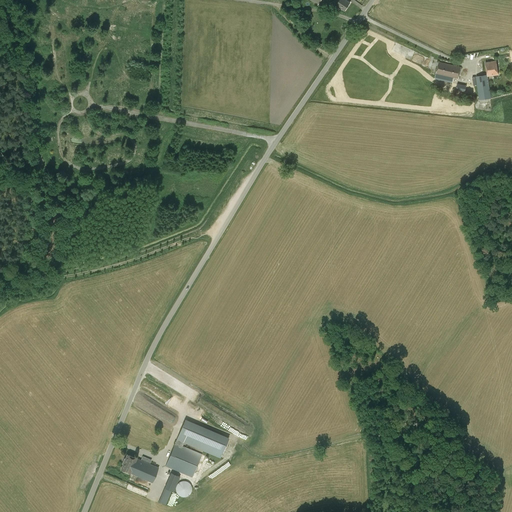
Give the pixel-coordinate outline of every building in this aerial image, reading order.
[(346,0),(334,0),(338,2),(336,5),(344,11),(350,3),(346,0)] [(485,62),(487,75),(476,76),(479,100),(491,98),(488,76),(498,75),(496,61),(485,62)] [(436,73),(436,74),(435,79),(452,83),(453,78),(459,79),(461,67),(438,62),(436,73)] [(458,83),(457,89),(466,91),(467,85),(458,83)] [(185,419),(175,443),(165,466),(192,478),(202,454),(183,446),(184,443),(221,458),(229,438),(185,419)] [(136,458),(127,454),(121,469),(130,473),(122,492),(145,502),(150,489),(134,483),(137,476),(152,483),(159,468),(136,458)] [(171,472),(164,488),(172,491),(179,476),(171,472)] [(177,485),(176,487),(176,489),(176,492),(177,494),(179,495),(181,497),(184,497),(186,496),(189,495),(190,494),(191,491),(192,489),(192,487),(191,485),(189,483),(187,481),(185,481),(183,481),(180,481),(178,483),(177,485)]
